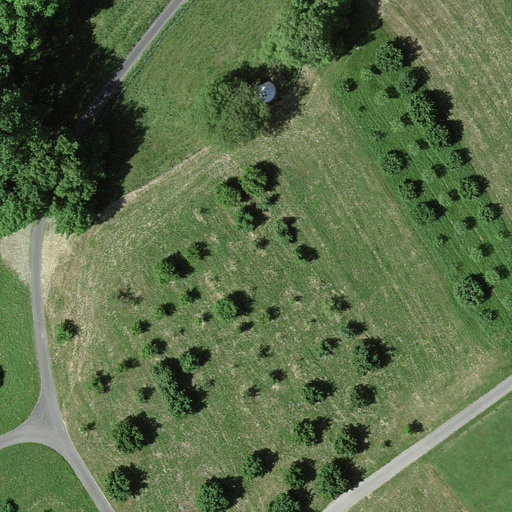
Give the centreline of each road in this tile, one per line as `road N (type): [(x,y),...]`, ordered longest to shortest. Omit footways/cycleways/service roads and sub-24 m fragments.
road 1 (track): [(111,511),(59,429),(39,326),(37,229),(70,138),(179,0)]
road 2 (residential): [(341,511),(511,386)]
